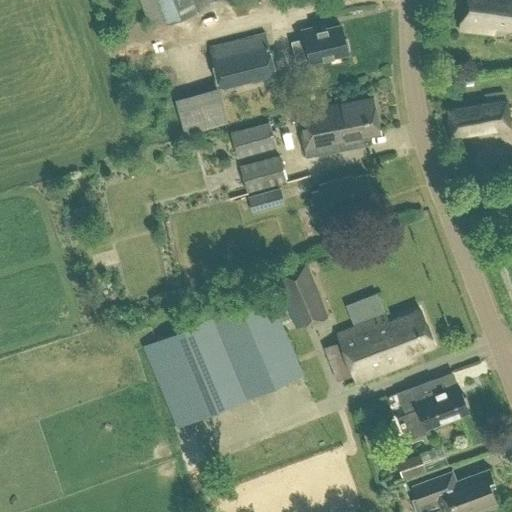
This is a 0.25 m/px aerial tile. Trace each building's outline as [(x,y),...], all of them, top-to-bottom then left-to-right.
[(141,0),(152,29),(228,0),(141,0)] [(511,0),(463,0),(459,29),(494,34),(495,29),(511,31),(511,0)] [(345,50),(338,22),(319,26),(318,22),(305,26),(307,36),(294,39),(299,58),(310,55),(311,59),(345,50)] [(210,47),(220,88),(275,73),(265,33),(210,47)] [(228,122),(220,88),(174,98),(182,133),(228,122)] [(511,127),(506,97),(445,108),(450,138),(511,127)] [(378,132),(371,98),(298,113),(307,156),(369,144),(367,134),(378,132)] [(276,146),(269,120),(229,132),(237,157),(276,146)] [(286,181),(279,154),(239,164),(246,191),(286,181)] [(353,180),(351,175),(326,183),(328,190),(312,195),(316,210),(333,205),(336,215),(355,209),(354,205),(372,200),(365,176),(353,180)] [(284,205),(279,186),(247,195),(252,214),(284,205)] [(326,303),(308,259),(274,273),(297,328),(327,315),(322,304),(326,303)] [(305,372),(270,291),(157,339),(191,420),(305,372)] [(355,381),(411,360),(409,354),(434,344),(420,308),(388,320),(386,313),(336,332),(355,381)] [(466,383),(491,372),(487,360),(461,371),(466,383)] [(434,387),(431,377),(398,390),(406,413),(399,415),(407,437),(428,429),(426,425),(437,421),(439,425),(451,421),(451,419),(467,412),(466,409),(471,407),(467,396),(462,398),(457,384),(436,392),(434,387)] [(425,470),(420,455),(396,462),(401,478),(425,470)] [(495,482),(489,467),(457,479),(453,468),(411,484),(415,497),(412,498),(416,511),(419,511),(439,505),(441,511),(471,511),(497,503),(490,484),(495,482)]
